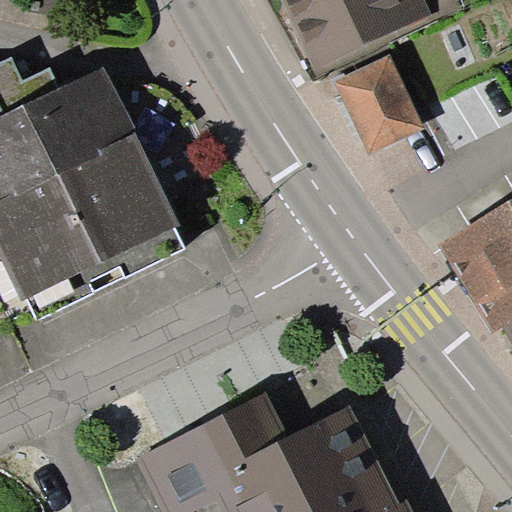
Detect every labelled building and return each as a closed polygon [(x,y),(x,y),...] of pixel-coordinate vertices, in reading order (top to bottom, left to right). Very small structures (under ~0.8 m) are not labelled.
[(281,0),(319,81),(435,20),(425,0),(281,0)] [(335,81),(369,154),(425,128),(390,55),(335,81)] [(10,57),(0,62),(0,107),(4,116),(61,88),(51,66),(21,80),(10,57)] [(175,227),(180,225),(103,68),(61,88),(4,116),(0,117),(0,257),(22,302),(28,298),(175,227)] [(492,333),(504,326),(511,321),(511,203),(440,245),(492,333)] [(186,249),(175,227),(28,298),(38,320),(186,249)] [(266,392),(136,459),(163,511),(196,511),(217,501),(222,511),(415,511),(408,498),(400,502),(349,405),(289,436),(266,392)]
